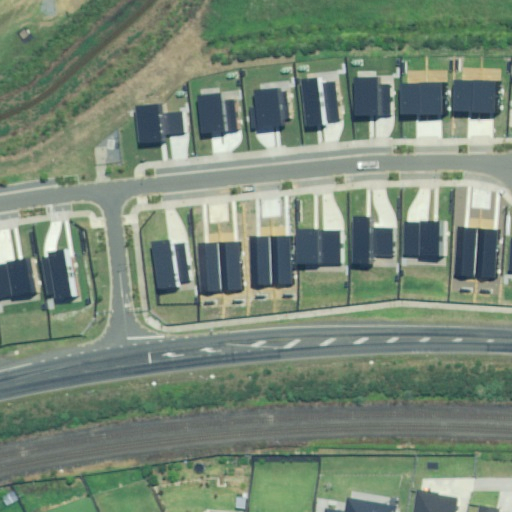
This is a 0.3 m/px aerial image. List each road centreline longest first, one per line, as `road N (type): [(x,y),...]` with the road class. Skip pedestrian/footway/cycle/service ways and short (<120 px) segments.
road 1 (residential): [(111,189),(364,160),(511,173)]
road 2 (secondary): [(511,344),(250,346),(131,358)]
road 3 (residential): [(131,358),(111,189)]
road 4 (secondary): [(131,358),(0,389)]
